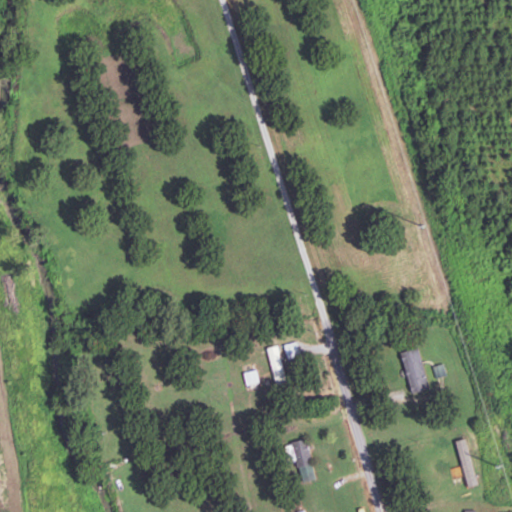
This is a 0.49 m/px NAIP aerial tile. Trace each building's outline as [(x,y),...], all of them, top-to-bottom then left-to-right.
[(300,356),(297,342),(286,345),(289,359),(300,356)] [(268,348),(279,390),(288,388),(278,346),(268,348)] [(414,393),(431,388),(419,347),(402,353),(414,393)] [(444,375),(443,365),(435,366),(436,376),(444,375)] [(292,442),(298,468),(314,464),(308,439),(292,442)]
